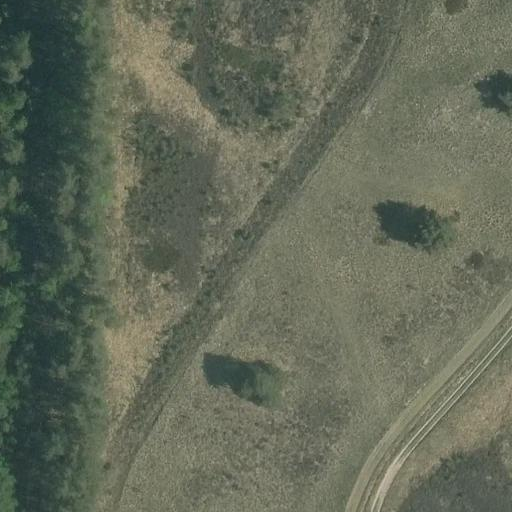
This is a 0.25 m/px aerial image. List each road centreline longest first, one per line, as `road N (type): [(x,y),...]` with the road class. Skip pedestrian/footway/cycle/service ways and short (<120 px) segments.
road 1 (unknown): [(511,300),(383,447),(351,511)]
road 2 (track): [(511,334),(400,459),(375,511)]
